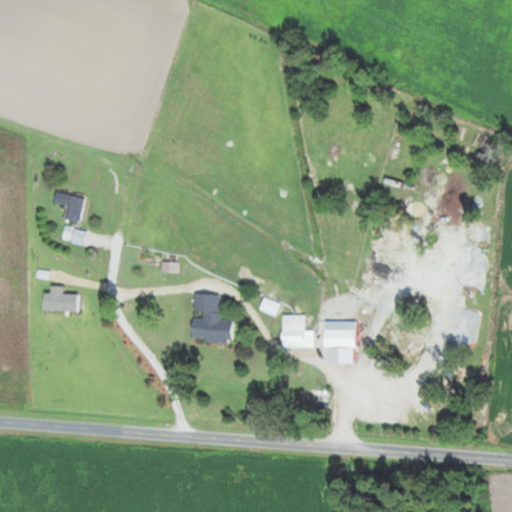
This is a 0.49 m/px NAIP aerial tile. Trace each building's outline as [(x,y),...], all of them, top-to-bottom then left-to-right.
[(64,219),(77,222),(82,196),(55,190),(53,202),(66,206),(64,219)] [(82,243),(84,231),(73,229),(71,242),(82,243)] [(146,286),(146,258),(127,258),(127,286),(146,286)] [(232,320),(221,319),(221,311),(203,310),(202,317),(191,317),(191,341),(232,342),(232,320)] [(314,329),(305,329),(305,314),(282,314),(282,347),(314,347),(314,329)] [(355,329),(323,329),(323,349),(355,349),(355,329)]
